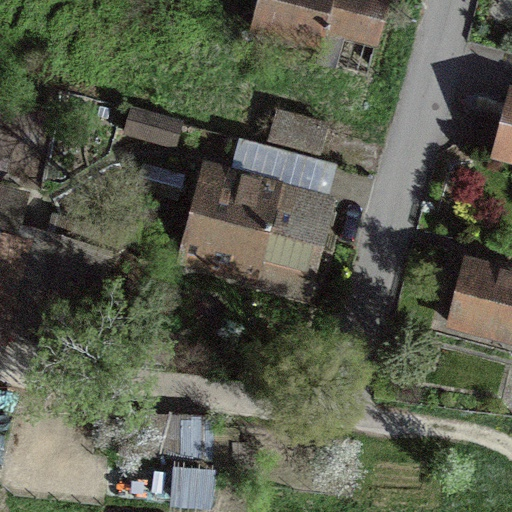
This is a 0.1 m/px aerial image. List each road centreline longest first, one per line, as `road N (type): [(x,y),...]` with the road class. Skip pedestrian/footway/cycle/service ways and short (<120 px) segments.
road 1 (residential): [(452,0),(342,407),(5,364)]
road 2 (track): [(511,454),(481,437),(342,407)]
